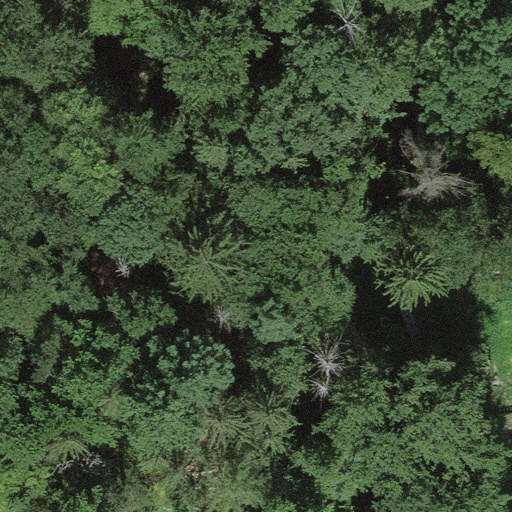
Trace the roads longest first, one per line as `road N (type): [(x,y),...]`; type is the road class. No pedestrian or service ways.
road 1 (track): [(463,511),(459,300)]
road 2 (track): [(0,421),(156,511)]
